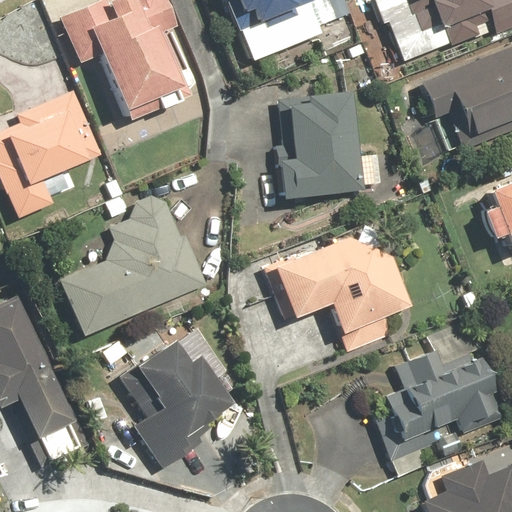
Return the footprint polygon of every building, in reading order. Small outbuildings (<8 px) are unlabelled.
[(122,0),(94,0),(54,16),(71,61),(86,55),(112,124),(181,98),(155,31),(167,26),(157,0),(123,0),(122,0)] [(211,0),(226,39),(318,4),(316,0),(211,0)] [(511,0),(415,0),(427,27),(476,7),(488,35),(511,24),(511,0)] [(511,42),(409,81),(438,156),(511,128),(511,42)] [(270,200),(354,188),(341,89),(272,99),(280,159),(264,161),(270,200)] [(12,123),(0,127),(0,194),(9,218),(44,205),(34,179),(91,157),(65,92),(8,114),(12,123)] [(511,175),(474,189),(497,251),(511,245),(511,175)] [(49,281),(73,337),(199,284),(178,235),(174,236),(154,191),(118,206),(123,218),(101,228),(106,240),(98,261),(49,281)] [(372,225),(255,269),(274,321),(318,304),(337,354),(389,335),(381,314),(402,305),(372,225)] [(61,421),(4,299),(0,300),(0,400),(4,398),(23,439),(61,421)] [(175,362),(160,341),(121,369),(148,407),(123,425),(154,469),(205,433),(196,420),(221,403),(186,354),(175,362)] [(362,395),(387,459),(497,416),(472,352),(435,366),(429,349),(387,365),(394,382),(362,395)] [(404,505),(406,511),(511,511),(511,484),(505,466),(481,475),(475,459),(430,476),(437,492),(404,505)]
